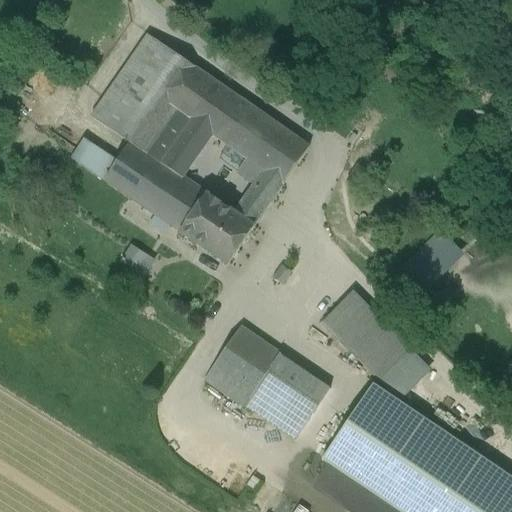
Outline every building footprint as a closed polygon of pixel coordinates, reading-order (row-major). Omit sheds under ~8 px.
[(191,121),(216,84),(147,36),(91,118),(129,144),(183,179),(213,136),(191,121)] [(309,149),(216,84),(191,121),(213,136),(247,160),(265,173),(283,186),(309,149)] [(105,182),(118,162),(84,140),(71,160),(105,182)] [(180,234),(207,195),(183,179),(129,144),(118,162),(105,182),(180,234)] [(265,173),(247,160),(239,174),(256,186),(265,173)] [(236,215),(255,227),(283,186),(265,173),(256,186),(236,215)] [(236,215),(207,195),(180,234),(228,266),(255,227),(236,215)] [(450,228),(402,268),(415,282),(462,243),(450,228)] [(123,272),(137,281),(149,262),(137,253),(123,272)] [(379,382),(396,398),(426,367),(353,293),(322,325),(379,382)] [(330,391),(240,330),(205,381),(295,442),(330,391)] [(511,511),(511,480),(373,386),(322,461),(397,511),(511,511)]
